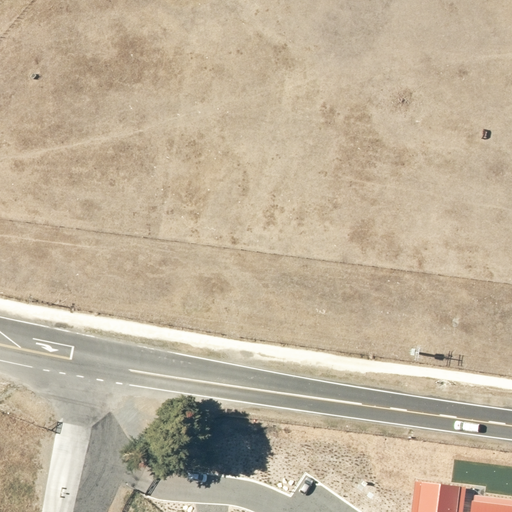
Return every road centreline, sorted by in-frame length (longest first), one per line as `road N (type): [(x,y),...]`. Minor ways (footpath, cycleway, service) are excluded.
road 1 (secondary): [(87,364),(511,425)]
road 2 (unclassified): [(87,364),(66,511)]
